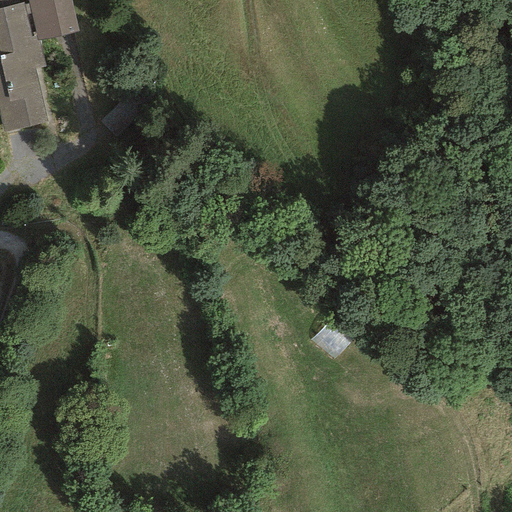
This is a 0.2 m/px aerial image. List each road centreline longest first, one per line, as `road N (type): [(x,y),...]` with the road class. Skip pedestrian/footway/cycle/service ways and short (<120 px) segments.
road 1 (track): [(397,366),(438,400),(461,437),(473,511)]
road 2 (track): [(0,371),(18,305),(15,239),(0,236)]
road 3 (track): [(15,239),(59,231),(79,238),(90,293)]
